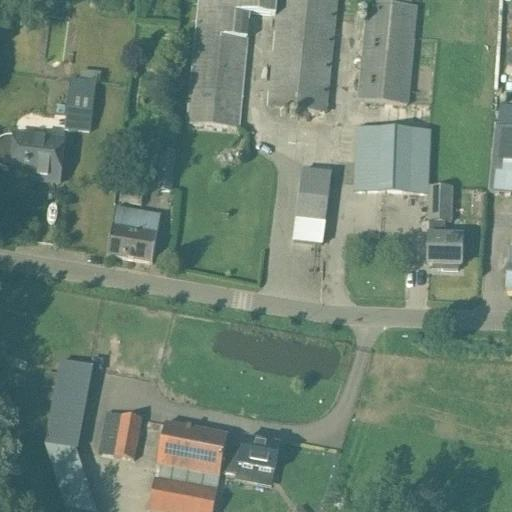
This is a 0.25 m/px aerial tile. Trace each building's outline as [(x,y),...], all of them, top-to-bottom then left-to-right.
[(199,0),(187,127),(238,132),(249,18),(277,20),(268,109),(325,115),(336,0),(199,0)] [(411,0),(374,0),(374,6),(368,5),(358,103),(407,108),(416,10),(410,9),(411,0)] [(80,73),(79,82),(92,83),(93,74),(80,72),(80,73)] [(70,81),(64,133),(90,136),(96,84),(92,83),(79,82),(70,81)] [(489,195),(511,196),(511,107),(500,106),(498,129),(495,129),(489,195)] [(429,133),(357,130),(354,195),(427,198),(427,190),(429,133)] [(64,144),(14,138),(14,140),(10,139),(9,139),(6,140),(3,141),(0,142),(0,169),(2,171),(3,172),(5,172),(6,172),(10,173),(10,174),(42,178),(41,184),(59,186),(64,144)] [(160,154),(156,194),(170,195),(174,155),(160,154)] [(331,176),(303,173),(294,244),(322,248),(331,176)] [(429,225),(428,240),(428,239),(427,268),(442,268),(442,273),(456,274),(456,269),(460,269),(461,240),(444,240),(445,225),(450,225),(451,198),(451,191),(446,191),(440,191),(429,190),(427,190),(427,198),(429,198),(428,225),(429,225)] [(159,220),(115,213),(107,258),(151,266),(159,220)] [(91,370),(61,364),(58,378),(45,375),(43,390),(46,391),(44,399),(54,401),(45,447),(76,452),(91,370)] [(141,422),(107,415),(99,457),(134,463),(141,422)] [(227,439),(165,426),(156,468),(196,476),(193,490),(154,483),(147,511),(214,511),(222,476),(238,479),(240,468),(274,475),(279,449),(244,442),(243,444),(227,441),(227,439)]
